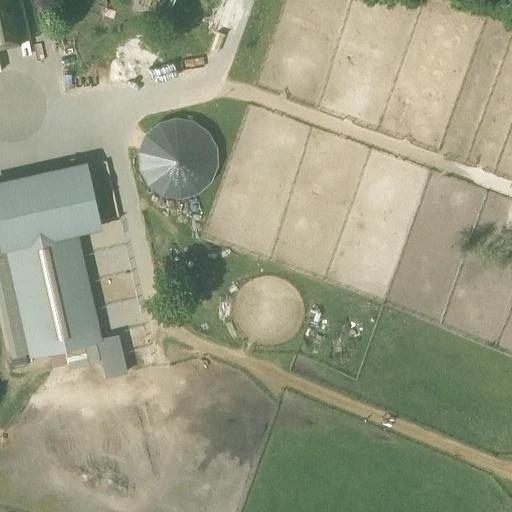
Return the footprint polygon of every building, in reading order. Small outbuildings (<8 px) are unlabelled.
[(0,0),(0,44),(29,38),(20,0),(0,0)] [(106,0),(108,18),(130,17),(129,0),(106,0)] [(114,70),(165,65),(162,36),(111,41),(114,70)] [(170,115),(144,130),(135,158),(145,186),(171,200),(200,194),(219,171),(218,142),(199,120),(170,115)] [(101,340),(77,232),(100,227),(85,160),(0,179),(0,249),(0,250),(5,249),(29,356),(47,352),(64,349),(101,340)] [(0,318),(8,356),(26,352),(5,254),(0,255),(0,318)] [(64,349),(47,352),(50,366),(67,363),(64,349)] [(25,355),(14,357),(16,368),(27,366),(25,355)]
